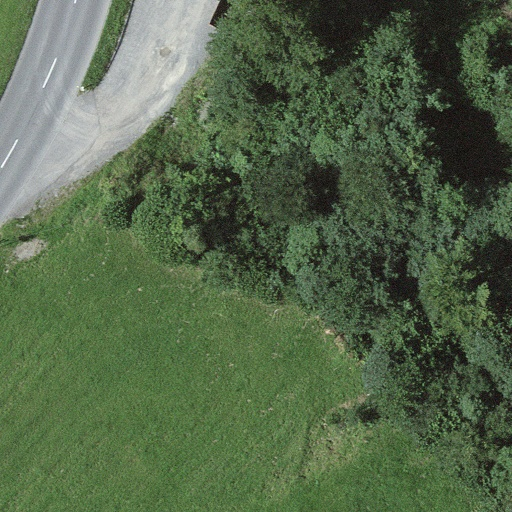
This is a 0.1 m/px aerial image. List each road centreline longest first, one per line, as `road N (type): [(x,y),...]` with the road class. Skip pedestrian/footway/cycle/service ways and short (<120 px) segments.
road 1 (track): [(14,151),(99,132),(162,63),(187,0)]
road 2 (tertiary): [(0,173),(78,0)]
